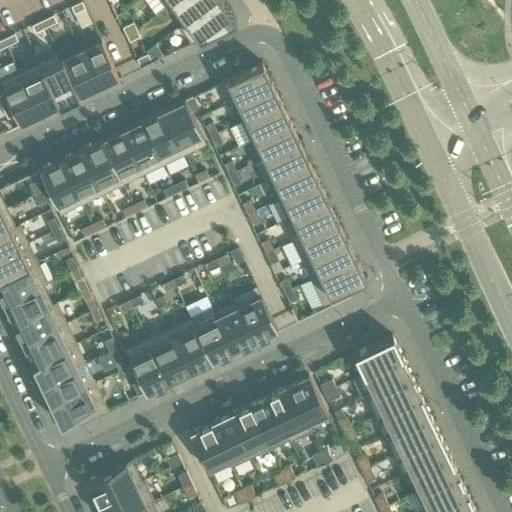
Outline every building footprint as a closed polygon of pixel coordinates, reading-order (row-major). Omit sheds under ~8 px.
[(81,0),(70,6),(74,13),(85,8),(81,0)] [(159,0),(166,8),(172,4),(172,3),(175,0),(159,0)] [(184,20),(185,21),(214,0),(175,0),(172,3),(172,4),(184,20)] [(184,20),(178,25),(190,41),(190,42),(217,29),(232,22),(236,20),(222,2),(221,0),(214,0),(185,21),(184,20)] [(53,14),(42,19),(45,26),(56,21),(53,14)] [(45,26),(42,19),(31,24),(35,31),(45,26)] [(132,21),(122,26),(125,33),(136,29),(132,21)] [(136,29),(125,33),(129,41),(139,36),(136,29)] [(14,32),(3,38),(6,45),(17,40),(14,32)] [(100,39),(80,48),(98,86),(118,76),(100,39)] [(61,57),(61,58),(78,95),(98,86),(80,48),(61,57)] [(58,50),(38,60),(59,105),(78,95),(61,58),(61,57),(58,50)] [(136,58),(140,66),(151,61),(147,53),(136,58)] [(38,60),(18,69),(39,114),(59,105),(38,60)] [(262,61),(217,83),(227,104),(231,102),(231,101),(271,82),(262,61)] [(18,69),(0,77),(0,84),(4,92),(9,103),(14,114),(19,123),(19,124),(39,114),(18,69)] [(271,82),(231,101),(231,102),(240,120),(281,101),(271,82)] [(0,94),(0,102),(2,106),(9,103),(4,92),(0,94)] [(184,98),(190,111),(197,107),(192,95),(184,98)] [(184,98),(163,108),(184,153),(205,143),(194,118),(190,111),(184,98)] [(281,101),(240,120),(250,140),(290,121),(281,101)] [(9,103),(2,107),(7,117),(14,114),(9,103)] [(163,108),(142,118),(163,163),(184,153),(163,108)] [(142,118),(121,128),(143,173),(163,163),(142,118)] [(212,121),(204,124),(210,135),(217,132),(212,121)] [(290,121),(250,140),(258,159),(259,160),(299,140),(290,121)] [(121,128),(102,137),(123,182),(143,173),(121,128)] [(217,132),(210,135),(215,146),(222,143),(217,132)] [(102,137),(80,148),(101,192),(123,182),(102,137)] [(258,159),(254,161),(264,182),(269,180),(268,179),(308,160),(299,140),(259,160),(258,159)] [(80,148),(60,157),(81,202),(101,192),(80,148)] [(60,157),(38,168),(59,212),(81,202),(60,157)] [(230,160),(223,163),(228,174),(235,171),(230,160)] [(308,160),(268,179),(269,180),(277,199),(318,179),(309,160),(308,160)] [(205,168),(194,174),(197,181),(208,176),(205,168)] [(235,171),(228,174),(233,185),(241,181),(235,171)] [(184,178),(173,183),(176,191),(187,186),(184,178)] [(36,179),(28,183),(34,194),(41,190),(36,179)] [(318,179),(277,199),(286,217),(287,218),(327,199),(318,179)] [(173,183),(162,189),(165,196),(176,191),(173,183)] [(41,190),(34,194),(39,205),(46,201),(41,190)] [(143,198),(133,202),(137,210),(146,205),(143,198)] [(249,199),(241,202),(247,213),(254,210),(249,199)] [(286,217),(282,219),(292,240),(336,218),(327,199),(287,218),(286,217)] [(133,202),(121,208),(124,216),(137,210),(133,202)] [(6,207),(0,209),(0,232),(15,225),(14,224),(6,207)] [(254,210),(247,213),(252,224),(259,220),(254,210)] [(53,216),(46,219),(51,230),(58,227),(53,216)] [(101,217),(91,223),(94,230),(105,225),(101,217)] [(336,218),(292,240),(301,259),(346,238),(336,218)] [(15,225),(0,232),(0,254),(28,241),(19,222),(14,224),(15,225)] [(91,223),(80,228),(83,235),(94,230),(91,223)] [(58,227),(51,230),(56,241),(64,238),(58,227)] [(267,238),(260,241),(265,252),(273,249),(267,238)] [(346,238),(301,259),(310,278),(355,257),(346,238)] [(28,241),(0,254),(0,277),(37,260),(28,241)] [(273,249),(265,252),(270,263),(278,260),(273,249)] [(226,252),(215,258),(218,265),(229,260),(226,252)] [(72,255),(65,258),(70,269),(77,266),(72,255)] [(355,257),(310,278),(323,306),(350,294),(347,286),(365,278),(355,257)] [(215,258),(204,263),(208,270),(218,265),(215,258)] [(37,260),(0,277),(0,297),(2,302),(42,282),(43,283),(47,281),(37,260)] [(77,266),(70,269),(75,280),(82,277),(77,266)] [(183,273),(172,278),(175,286),(186,280),(183,273)] [(286,277),(279,280),(284,291),(291,288),(286,277)] [(172,278),(161,283),(164,291),(175,286),(172,278)] [(42,282),(2,302),(12,322),(52,303),(52,302),(43,283),(42,282)] [(255,284),(232,295),(234,300),(235,299),(254,340),(277,329),(255,284)] [(291,288),(284,291),(289,302),(296,298),(291,288)] [(139,294),(128,299),(132,306),(143,301),(139,294)] [(91,296),(84,300),(89,311),(97,307),(91,296)] [(128,299),(117,304),(121,311),(132,306),(128,299)] [(214,309),(232,350),(254,340),(235,299),(234,300),(214,309)] [(52,303),(12,322),(21,343),(66,322),(56,300),(52,302),(52,303)] [(212,305),(191,315),(212,360),(232,350),(214,309),(212,305)] [(97,307),(89,311),(95,321),(102,318),(97,307)] [(191,315),(168,326),(189,370),(212,360),(191,315)] [(66,322),(21,343),(31,363),(76,342),(66,322)] [(168,326),(147,336),(167,381),(189,370),(168,326)] [(353,352),(363,372),(401,354),(391,334),(353,352)] [(111,336),(103,340),(108,351),(116,347),(111,336)] [(147,336),(124,347),(131,363),(139,379),(145,392),(167,381),(147,336)] [(76,342),(31,363),(40,383),(85,362),(76,342)] [(116,347),(108,351),(114,361),(121,358),(116,347)] [(356,375),(354,376),(364,396),(411,374),(401,354),(363,372),(363,371),(356,375)] [(85,362),(40,383),(50,402),(94,381),(85,362)] [(303,376),(287,383),(308,426),(309,425),(328,416),(326,412),(311,379),(308,374),(303,376)] [(411,374),(364,396),(373,416),(420,393),(411,374)] [(319,383),(323,391),(335,386),(331,377),(319,383)] [(139,379),(131,383),(137,395),(145,392),(139,379)] [(94,381),(50,402),(59,423),(78,414),(81,422),(108,409),(94,381)] [(287,383),(268,393),(289,437),(288,438),(289,440),(301,435),(311,430),(309,425),(308,426),(287,383)] [(335,386),(323,391),(327,400),(339,394),(335,386)] [(268,393),(248,402),(270,447),(288,438),(289,437),(268,393)] [(420,393),(373,416),(382,435),(429,413),(420,393)] [(248,402),(229,411),(250,456),(270,447),(248,402)] [(229,411),(209,420),(230,463),(229,464),(230,466),(250,456),(229,411)] [(429,413),(382,435),(392,455),(438,432),(429,413)] [(337,419),(342,430),(351,426),(345,415),(337,419)] [(209,420),(189,430),(205,464),(209,473),(229,464),(230,463),(209,420)] [(351,426),(342,430),(347,442),(356,437),(351,426)] [(438,432),(392,455),(401,475),(410,471),(409,470),(448,452),(438,432)] [(160,444),(165,454),(176,449),(171,439),(160,444)] [(328,446),(319,450),(325,462),(333,458),(328,446)] [(325,462),(319,450),(311,454),(317,466),(325,462)] [(165,457),(169,466),(181,460),(177,452),(165,457)] [(418,489),(419,489),(457,471),(448,452),(409,470),(410,471),(418,489)] [(355,458),(361,469),(369,465),(364,454),(355,458)] [(125,461),(87,479),(97,501),(142,479),(141,478),(132,459),(131,458),(125,461)] [(289,465),(281,469),(286,481),(295,476),(289,465)] [(369,465),(361,469),(366,481),(375,476),(369,465)] [(281,469),(272,473),(277,484),(278,485),(286,481),(281,469)] [(177,474),(182,485),(191,481),(186,470),(177,474)] [(418,489),(414,491),(423,510),(428,508),(428,509),(466,491),(457,471),(419,489),(418,489)] [(142,479),(97,501),(102,511),(126,511),(151,500),(152,501),(154,500),(144,478),(143,477),(141,478),(142,479)] [(191,481),(182,485),(188,497),(196,492),(191,481)] [(250,483),(241,487),(247,499),(256,495),(250,483)] [(247,499),(241,487),(233,491),(239,503),(247,499)] [(423,510),(419,511),(471,511),(476,510),(466,491),(428,509),(428,508),(423,510)] [(374,497),(379,508),(388,504),(382,493),(374,497)] [(151,500),(126,511),(157,511),(155,508),(152,501),(151,500)]
